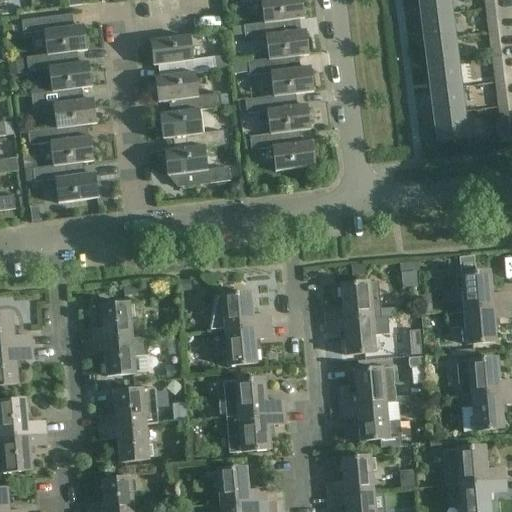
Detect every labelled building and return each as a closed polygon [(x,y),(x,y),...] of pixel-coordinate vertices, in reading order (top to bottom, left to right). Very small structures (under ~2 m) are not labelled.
[(237,0),(238,2),(255,0),(259,0),(262,23),(291,19),(291,20),(301,19),(298,0),(237,0)] [(446,0),(416,0),(418,18),(448,14),(446,0)] [(481,0),(483,9),(493,8),(492,0),(481,0)] [(483,9),(486,34),(496,33),(493,8),(483,9)] [(75,52),(85,51),(82,26),(72,27),(70,14),(19,21),(21,35),(42,32),(45,55),(45,56),(75,52)] [(448,14),(418,18),(421,42),(452,38),(448,14)] [(242,25),(234,26),(235,36),(243,35),(244,39),(264,36),(267,59),(267,60),(296,56),(296,57),(306,55),(303,30),(293,31),(291,20),(291,19),(262,23),(242,25)] [(486,34),(489,59),(500,57),(496,33),(486,34)] [(193,73),(193,74),(214,71),(212,58),(191,60),(188,36),(147,41),(151,67),(161,65),(163,76),(163,77),(193,73)] [(452,38),(421,42),(425,67),(455,63),(452,38)] [(47,69),(50,92),(80,88),(80,89),(90,88),(87,63),(77,64),(75,52),(45,56),(45,55),(24,58),(25,72),(47,69)] [(246,64),(232,66),(233,75),(247,73),(248,76),(269,73),(272,96),(293,93),(293,94),(311,92),(307,67),(297,68),(296,57),(296,56),(267,60),(267,59),(246,62),(246,64)] [(489,59),(492,83),(503,82),(500,57),(489,59)] [(25,74),(23,60),(8,62),(9,76),(25,74)] [(455,63),(425,67),(428,92),(458,88),(455,63)] [(163,77),(163,76),(152,78),(155,103),(166,101),(168,113),(168,114),(198,110),(219,107),(217,94),(196,97),(193,74),(193,73),(163,77)] [(492,83),(496,108),(506,107),(503,82),(492,83)] [(50,92),(28,95),(30,108),(51,105),(54,128),(55,129),(76,126),(76,127),(94,124),(91,99),(81,101),(80,89),(80,88),(50,92)] [(458,88),(428,92),(431,116),(461,113),(458,88)] [(266,110),(269,133),(269,134),(298,130),(298,131),(308,129),(305,105),(295,106),(293,94),(293,93),(272,96),(243,100),(245,113),(266,110)] [(506,107),(496,108),(499,134),(509,132),(506,107)] [(168,114),(168,113),(157,115),(160,140),(170,139),(172,150),(172,151),(203,146),(203,147),(223,144),(222,131),(201,134),(198,110),(168,114)] [(461,113),(431,116),(434,141),(464,138),(461,113)] [(0,136),(4,136),(12,135),(10,122),(2,123),(2,122),(0,122),(0,136)] [(81,162),(81,163),(92,162),(88,137),(78,138),(76,127),(76,126),(55,129),(54,128),(25,132),(27,146),(48,143),(51,166),(52,166),(81,162)] [(299,142),(298,131),(298,130),(269,134),(269,133),(247,136),(249,150),(270,147),(274,172),(313,166),(310,141),(299,142)] [(172,151),(172,150),(162,151),(165,177),(176,175),(177,188),(229,181),(227,167),(206,170),(203,147),(203,146),(172,151)] [(0,174),(8,173),(17,172),(16,159),(7,161),(6,159),(0,159),(0,174)] [(30,169),(25,170),(27,184),(32,183),(53,180),(57,204),(96,199),(93,174),(83,175),(81,163),(81,162),(52,166),(51,166),(30,169)] [(0,211),(13,209),(11,196),(0,197),(0,211)] [(459,274),(462,309),(508,305),(507,293),(489,295),(487,271),(459,274)] [(324,321),(380,316),(377,281),(339,285),(341,308),(323,310),(324,321)] [(136,296),(135,287),(122,288),(123,297),(136,296)] [(223,331),(269,326),(268,315),(251,317),(249,293),(220,296),(215,296),(209,332),(223,330),(223,331)] [(84,332),(85,343),(131,339),(128,303),(99,306),(101,330),(84,332)] [(509,317),(508,305),(462,309),(465,344),(494,342),(491,318),(509,317)] [(0,350),(32,348),(31,336),(13,337),(11,314),(0,314),(0,350)] [(371,317),(324,321),(325,333),(343,331),(345,355),(374,353),(372,331),(371,317)] [(269,326),(223,331),(227,366),(255,363),(253,340),(271,338),(269,326)] [(131,339),(85,343),(86,354),(103,353),(106,377),(135,374),(133,358),(146,357),(144,339),(131,340),(131,339)] [(33,359),(32,348),(0,350),(0,386),(17,385),(15,360),(33,359)] [(425,367),(424,357),(408,359),(409,369),(425,367)] [(456,361),(459,397),(511,392),(511,380),(497,382),(495,358),(467,361),(456,361)] [(384,403),(385,405),(394,404),(391,367),(352,370),(354,394),(337,396),(338,407),(384,403)] [(222,382),(225,417),(283,412),(282,401),(265,402),(263,379),(222,382)] [(98,417),(99,429),(145,425),(145,426),(156,425),(154,391),(142,392),(142,389),(113,392),(116,416),(98,417)] [(511,403),(511,392),(459,397),(460,409),(471,408),(473,431),(502,428),(499,405),(511,403)] [(0,438),(45,434),(44,422),(27,424),(25,400),(0,402),(0,438)] [(386,422),(385,405),(384,403),(338,407),(339,419),(357,417),(359,441),(400,437),(399,421),(386,422)] [(283,412),(225,417),(228,452),(270,449),(267,425),(284,424),(283,412)] [(145,425),(99,429),(100,440),(118,439),(120,462),(149,460),(145,426),(145,425)] [(45,434),(0,438),(0,450),(2,473),(31,470),(29,447),(46,445),(45,434)] [(444,487),(458,486),(458,484),(504,480),(503,468),(486,470),(484,446),(454,449),(440,450),(444,487)] [(326,497),(372,493),(369,457),(340,459),(343,483),(325,484),(326,497)] [(220,505),(266,501),(265,490),(248,492),(245,467),(217,470),(220,505)] [(415,488),(414,472),(399,472),(400,489),(415,488)] [(86,506),(86,511),(133,511),(130,478),(101,480),(103,504),(86,506)] [(458,484),(458,486),(460,511),(489,511),(488,493),(505,491),(504,480),(458,484)] [(0,511),(26,511),(27,511),(14,511),(8,511),(7,489),(0,489),(0,511)] [(374,511),(372,493),(326,497),(327,508),(345,506),(345,511),(374,511)] [(267,511),(266,501),(220,505),(220,507),(207,508),(207,511),(267,511)]
